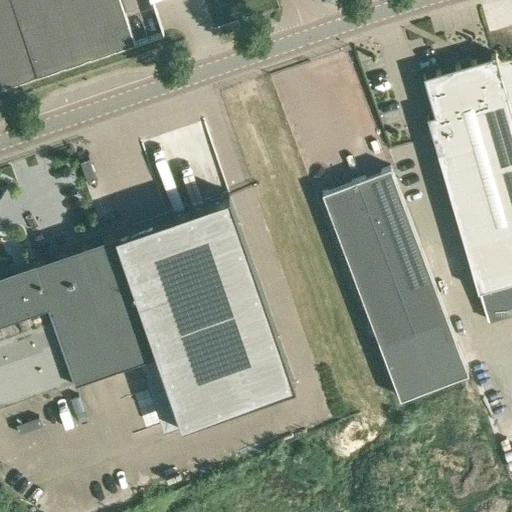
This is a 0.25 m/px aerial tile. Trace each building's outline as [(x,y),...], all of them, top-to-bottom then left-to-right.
[(0,0),(0,86),(135,42),(125,12),(121,0),(0,0)] [(511,108),(496,53),(424,74),(435,112),(428,114),(478,289),(479,288),(488,319),(511,312),(511,108)] [(65,143),(68,156),(93,150),(90,137),(65,143)] [(390,164),(322,189),(399,395),(467,370),(390,164)] [(156,350),(115,231),(35,259),(35,258),(0,269),(0,403),(75,378),(156,350)]
